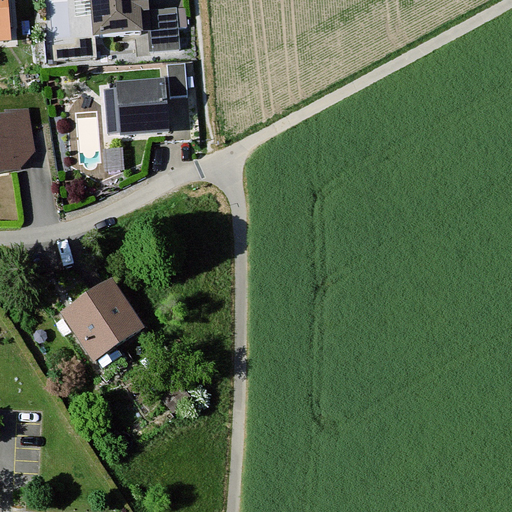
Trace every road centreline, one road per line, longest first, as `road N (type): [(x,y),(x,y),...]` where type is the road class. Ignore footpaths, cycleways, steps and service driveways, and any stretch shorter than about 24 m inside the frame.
road 1 (track): [(229,157),(241,299),(229,511)]
road 2 (track): [(229,157),(504,0)]
road 3 (residential): [(0,235),(81,224),(229,157)]
